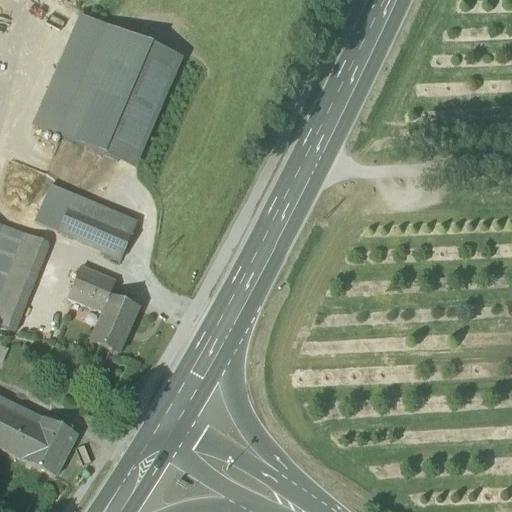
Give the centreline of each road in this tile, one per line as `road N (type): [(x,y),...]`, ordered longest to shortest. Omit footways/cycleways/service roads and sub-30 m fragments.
road 1 (primary): [(216,340),(390,0)]
road 2 (motorway): [(305,502),(245,421),(216,340)]
road 3 (motorway): [(305,502),(174,411)]
road 4 (motorway): [(154,443),(268,511)]
